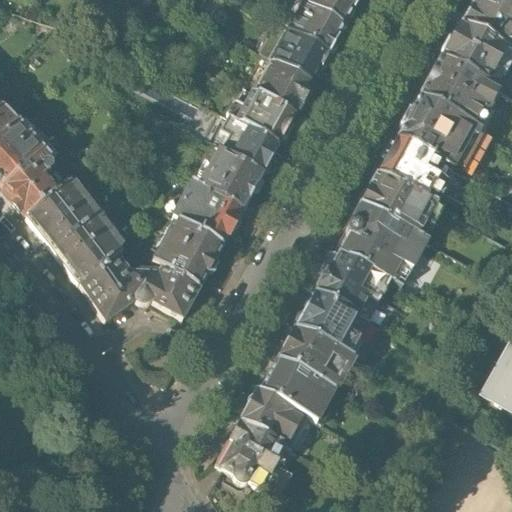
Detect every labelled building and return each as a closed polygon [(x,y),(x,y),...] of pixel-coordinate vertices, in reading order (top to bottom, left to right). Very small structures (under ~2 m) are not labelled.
[(310,0),(306,8),(339,28),(355,0),(310,0)] [(511,8),(497,0),(469,0),(458,21),(503,47),(511,32),(511,8)] [(511,0),(497,0),(511,8),(511,0)] [(306,8),(291,38),(336,62),(348,40),(339,28),(306,8)] [(458,21),(437,56),(483,82),(503,47),(458,21)] [(325,82),(336,62),(291,38),(273,71),(318,95),(325,82)] [(437,56),(415,94),(474,127),(495,90),(483,82),(437,56)] [(259,99),(303,122),(306,115),(318,95),(273,71),(259,99)] [(415,94),(390,137),(450,172),(475,128),(474,127),(415,94)] [(303,122),(259,99),(243,130),(285,153),(300,126),(303,122)] [(0,203),(24,231),(74,186),(0,110),(0,203)] [(218,156),(268,182),(281,158),(285,153),(243,130),(234,125),(218,156)] [(390,137),(372,168),(433,204),(451,173),(450,172),(390,137)] [(268,182),(218,156),(199,190),(250,218),(252,213),(268,182)] [(353,200),(364,206),(414,236),(433,204),(372,168),(353,200)] [(74,186),(24,231),(45,255),(65,277),(76,289),(118,257),(126,251),(74,182),(74,186)] [(179,223),(231,252),(246,225),(250,218),(199,190),(196,188),(175,223),(179,223)] [(364,206),(337,253),(388,283),(397,288),(424,241),(414,236),(364,206)] [(179,223),(155,265),(207,295),(210,290),(231,252),(179,223)] [(337,253),(313,294),(354,317),(364,301),(374,307),(388,283),(337,253)] [(118,257),(76,289),(114,337),(141,317),(148,320),(158,319),(187,339),(207,295),(155,265),(157,272),(128,274),(118,257)] [(313,294),(293,328),(346,358),(365,324),(354,317),(313,294)] [(293,328),(275,359),(327,390),(346,358),(293,328)] [(511,345),(507,343),(479,400),(511,417),(511,345)] [(275,359),(255,392),(300,418),(313,426),(332,392),(327,390),(275,359)] [(255,392),(237,425),(281,450),(300,418),(255,392)] [(237,425),(211,468),(261,497),(287,454),(281,450),(237,425)]
